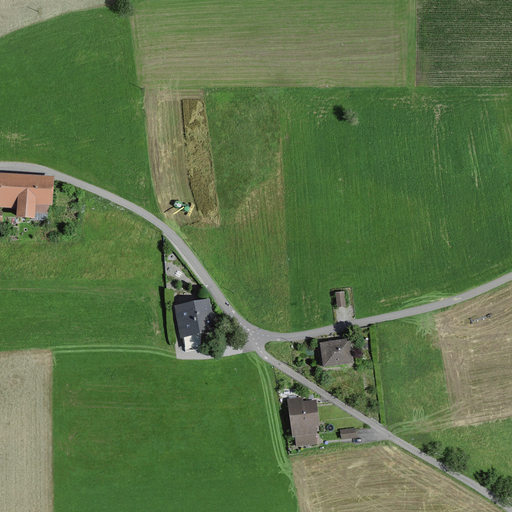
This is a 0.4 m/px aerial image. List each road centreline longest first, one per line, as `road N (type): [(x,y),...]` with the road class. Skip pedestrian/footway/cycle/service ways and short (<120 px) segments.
road 1 (unclassified): [(0,167),(46,172),(114,198),(176,241),(248,339)]
road 2 (unclassified): [(248,339),(281,370),(511,511)]
road 3 (unclassified): [(248,339),(288,341),(367,323),(511,278)]
